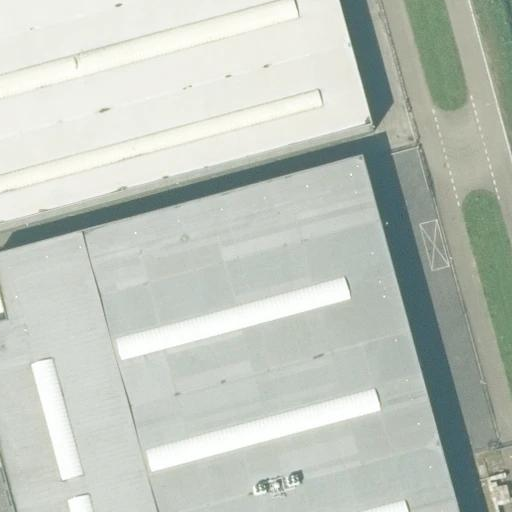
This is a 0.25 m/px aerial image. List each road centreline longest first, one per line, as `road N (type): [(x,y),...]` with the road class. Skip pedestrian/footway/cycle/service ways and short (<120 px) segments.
road 1 (unclassified): [(440,169),(511,446)]
road 2 (unclassified): [(394,0),(440,169)]
road 3 (unclassified): [(496,152),(456,0)]
